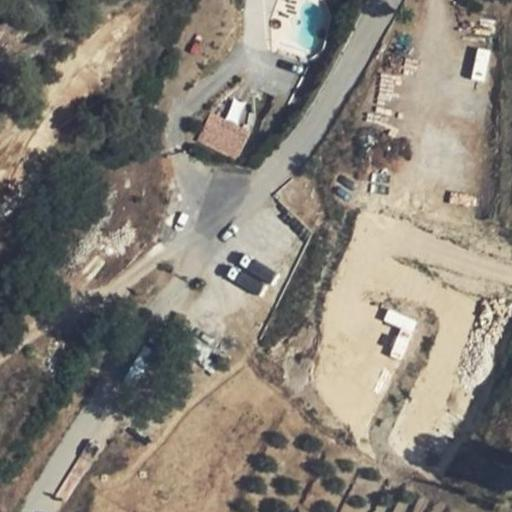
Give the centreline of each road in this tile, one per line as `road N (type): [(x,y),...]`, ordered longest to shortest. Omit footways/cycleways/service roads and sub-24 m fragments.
road 1 (unknown): [(238,211),(194,169),(190,130),(260,54),(281,0)]
road 2 (residential): [(110,0),(0,67)]
